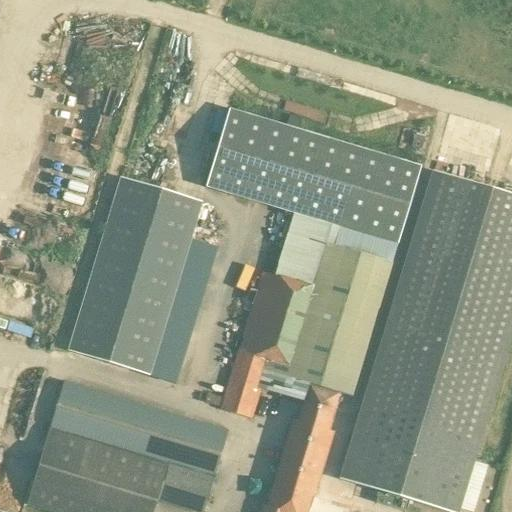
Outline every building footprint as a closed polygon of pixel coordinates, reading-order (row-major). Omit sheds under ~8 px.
[(92,144),(108,148),(126,92),(66,74),(59,97),(103,110),(92,144)] [(46,107),(31,168),(56,174),(72,114),(46,107)] [(308,511),(333,433),(327,431),(338,394),(351,398),(420,168),(229,110),(205,187),(340,227),(334,246),(327,244),(314,287),(261,272),(219,411),(250,420),(259,390),(303,403),(297,423),(292,421),(266,505),(264,504),(261,511),(308,511)] [(511,189),(433,166),(346,457),(339,480),(447,511),(458,511),(511,333),(511,189)] [(201,203),(121,178),(68,351),(149,375),(201,203)] [(26,505),(48,511),(152,511),(156,501),(194,511),(201,511),(226,433),(63,383),(26,505)] [(0,470),(0,493),(8,496),(16,476),(0,470)] [(315,495),(309,511),(373,511),(356,507),(356,508),(338,503),(339,502),(315,495)]
